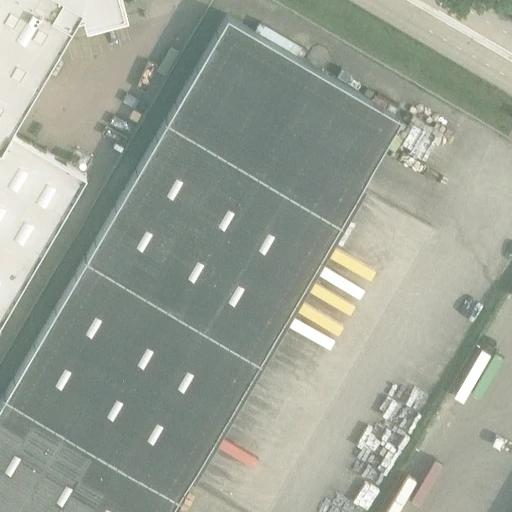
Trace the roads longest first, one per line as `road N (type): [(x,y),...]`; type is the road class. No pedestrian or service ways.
road 1 (unknown): [(190,0),(99,134)]
road 2 (unclassified): [(374,0),(511,80)]
